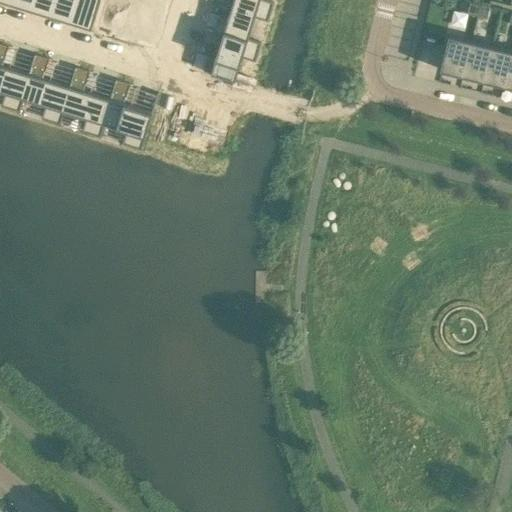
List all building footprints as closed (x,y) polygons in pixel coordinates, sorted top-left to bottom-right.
[(8,0),(8,2),(28,9),(31,0),(8,0)] [(31,0),(28,9),(49,15),(53,0),(31,0)] [(53,0),(49,15),(70,21),(76,0),(53,0)] [(76,0),(70,21),(91,28),(100,0),(76,0)] [(209,12),(204,26),(224,32),(224,31),(248,39),(248,37),(255,16),(268,20),(274,1),(269,0),(233,0),(230,12),(229,12),(227,18),(209,12)] [(477,15),(480,4),(470,1),(467,13),(477,15)] [(480,4),(477,15),(487,18),(489,6),(480,4)] [(196,53),(192,67),(235,80),(242,56),(255,60),(261,42),(248,37),(248,39),(224,31),(224,32),(217,52),(215,58),(196,53)] [(440,69),(462,74),(471,39),(449,34),(440,69)] [(483,80),(492,44),(471,39),(462,74),(483,80)] [(0,89),(5,91),(1,104),(20,110),(24,97),(23,97),(30,73),(29,72),(9,66),(3,64),(8,45),(0,42),(0,89)] [(511,49),(492,44),(483,80),(504,85),(511,53),(511,49)] [(30,73),(23,97),(24,97),(45,104),(41,117),(60,123),(64,110),(63,110),(71,85),(70,85),(49,79),(49,78),(43,76),(49,58),(35,53),(29,72),(30,73)] [(71,85),(63,110),(64,110),(86,117),(82,130),(101,135),(105,122),(104,122),(111,98),(110,98),(90,91),(84,89),(89,70),(76,66),(70,85),(71,85)] [(111,98),(104,122),(105,122),(126,129),(122,142),(141,148),(153,111),(130,104),(131,103),(124,101),(130,83),(116,78),(110,98),(111,98)]
